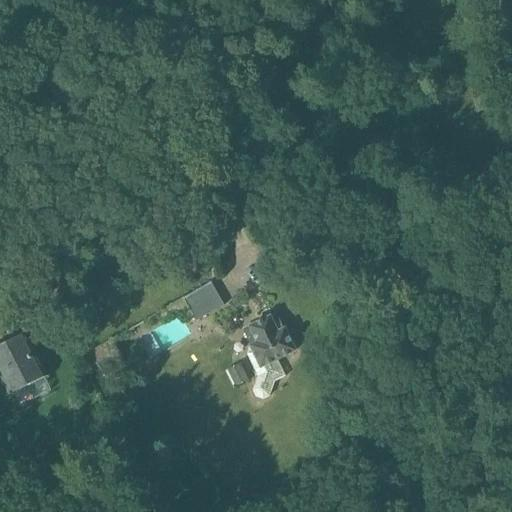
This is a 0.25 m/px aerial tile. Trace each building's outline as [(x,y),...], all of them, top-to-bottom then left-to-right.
[(265,99),(300,79),(294,67),(259,88),(265,99)] [(211,283),(183,300),(157,315),(163,325),(180,314),(189,310),(196,322),(224,306),(211,283)] [(278,360),(296,351),(285,329),(284,329),(276,314),(244,331),(252,346),(251,346),(252,349),(250,350),(248,355),(259,376),(254,391),(257,397),(264,399),(270,396),(275,381),(286,376),(278,360)] [(0,378),(8,396),(49,375),(27,333),(0,346),(0,378)] [(125,364),(118,352),(111,340),(78,358),(85,371),(97,364),(104,376),(125,364)]
